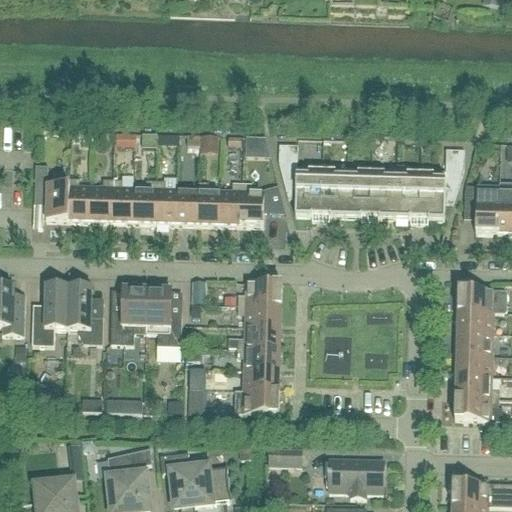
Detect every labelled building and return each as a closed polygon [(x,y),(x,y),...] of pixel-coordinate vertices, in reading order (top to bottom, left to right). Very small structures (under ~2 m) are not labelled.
[(187,151),(200,151),(201,141),(188,141),(187,151)] [(295,221),(312,222),(312,226),(329,226),(329,222),(361,223),(361,227),(378,228),(379,224),(410,225),(410,229),(428,229),(428,225),(444,226),(445,209),(453,209),(464,174),(464,156),(446,155),(445,180),(297,175),(298,151),(279,151),(279,169),(288,204),(296,204),(295,221)] [(46,227),(68,228),(69,184),(60,184),(59,191),(47,191),(48,172),(35,171),(35,172),(34,211),(46,211),(46,227)] [(68,228),(90,228),(91,192),(79,192),(79,184),(69,184),(68,228)] [(90,228),(111,229),(113,185),(103,185),(103,193),(91,192),(90,228)] [(111,229),(133,230),(134,194),(122,193),(122,186),(113,185),(111,229)] [(133,230),(155,230),(156,187),(146,186),(146,194),(134,194),(133,230)] [(155,230),(176,231),(177,195),(165,195),(165,187),(156,187),(155,230)] [(198,231),(219,232),(220,196),(208,196),(209,188),(198,188),(198,195),(199,196),(198,231)] [(219,232),(241,233),(242,189),(232,189),(232,196),(220,196),(219,232)] [(242,189),(241,233),(263,233),(264,197),(252,197),(252,189),(242,189)] [(498,240),(511,240),(511,190),(511,191),(509,194),(509,197),(499,197),(498,240)] [(476,240),(498,240),(499,197),(489,196),(489,204),(477,203),(477,192),(466,192),(465,198),(464,217),(476,217),(476,240)] [(176,231),(198,231),(199,196),(198,195),(177,195),(176,231)] [(34,297),(33,283),(16,284),(17,297),(34,297)] [(193,309),(205,310),(205,287),(193,287),(193,309)] [(238,301),(238,311),(281,312),(282,290),(246,289),(246,302),(238,301)] [(0,291),(0,333),(2,334),(2,341),(24,342),(26,301),(14,301),(14,292),(0,291)] [(67,336),(69,293),(46,292),(45,321),(33,321),(32,352),(54,353),(55,335),(67,336)] [(92,294),(69,293),(67,336),(78,336),(78,340),(84,350),(102,351),(103,323),(91,323),(92,294)] [(134,339),(146,340),(147,296),(123,295),(123,316),(112,316),(110,351),(134,352),(134,339)] [(458,295),(458,317),(494,319),(504,320),(506,318),(507,299),(505,297),(458,295)] [(147,296),(146,340),(158,340),(157,352),(181,353),(182,318),(171,318),(171,296),(147,296)] [(245,321),(245,333),(281,334),(281,312),(238,311),(238,321),(245,321)] [(458,317),(457,339),(493,340),(494,319),(458,317)] [(237,345),(237,354),(280,356),(281,334),(245,333),(244,345),(237,345)] [(457,339),(456,361),(492,362),(493,340),(457,339)] [(244,364),(244,376),(280,377),(280,356),(237,354),(236,364),(244,364)] [(456,361),(456,382),(492,383),(492,362),(456,361)] [(244,376),(243,397),(243,398),(279,399),(280,377),(244,376)] [(456,382),(455,404),(499,405),(499,395),(491,395),(492,383),(456,382)] [(189,396),(199,396),(200,383),(190,383),(189,396)] [(243,398),(243,397),(235,397),(235,420),(242,420),(278,421),(279,399),(243,398)] [(499,405),(455,404),(455,426),(502,427),(502,415),(498,415),(499,405)] [(83,448),(83,456),(92,456),(91,447),(83,448)] [(110,482),(107,483),(110,511),(149,511),(146,479),(143,479),(142,472),(152,471),(150,456),(151,456),(150,455),(108,465),(108,466),(110,482)] [(269,471),(301,472),(302,456),(270,455),(269,471)] [(350,505),(366,505),(366,500),(383,500),(384,467),(330,465),(329,499),(350,500),(350,505)] [(227,476),(228,473),(226,472),(226,474),(209,476),(209,472),(170,476),(173,511),(201,511),(213,511),(213,507),(229,505),(230,507),(231,506),(230,502),(229,498),(228,494),(227,490),(227,486),(227,484),(227,480),(227,476)] [(37,511),(76,511),(74,486),(35,491),(37,511)] [(511,511),(511,490),(453,489),(452,511),(487,511),(511,511)]
